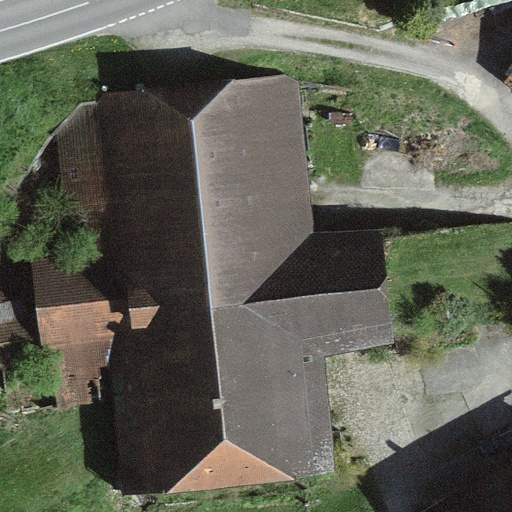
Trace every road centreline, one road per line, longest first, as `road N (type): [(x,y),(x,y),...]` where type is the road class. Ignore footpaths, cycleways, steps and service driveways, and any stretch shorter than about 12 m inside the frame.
road 1 (track): [(401,511),(385,422),(511,356)]
road 2 (track): [(336,199),(511,201)]
